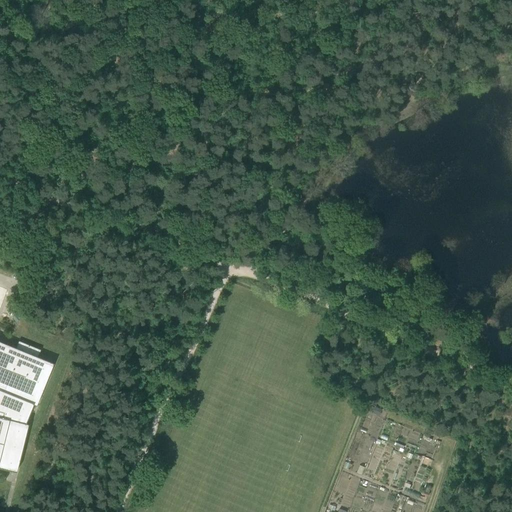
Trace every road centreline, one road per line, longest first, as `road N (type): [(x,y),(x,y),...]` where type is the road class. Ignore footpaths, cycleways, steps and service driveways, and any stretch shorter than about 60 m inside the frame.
road 1 (track): [(0,14),(43,112),(81,151),(113,161),(187,154),(308,196),(357,253),(426,278),(473,313)]
road 2 (unclassified): [(114,511),(228,262),(511,380)]
road 3 (track): [(19,186),(381,0)]
road 4 (track): [(250,269),(350,137),(511,68)]
road 5 (track): [(0,178),(228,262)]
road 6 (track): [(350,137),(283,72),(260,0)]
